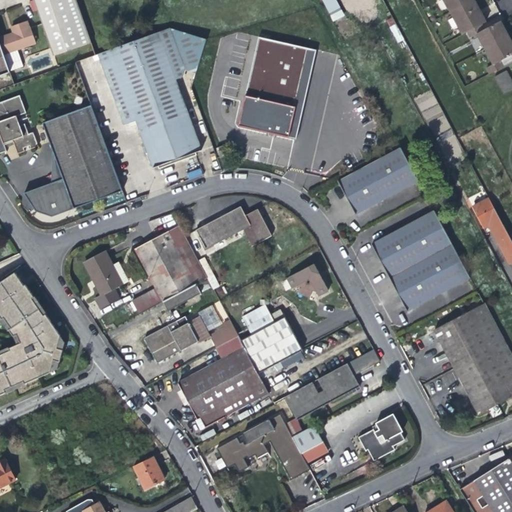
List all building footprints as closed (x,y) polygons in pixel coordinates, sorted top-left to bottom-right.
[(91,44),(75,0),(33,0),(54,56),(91,44)] [(336,0),(321,0),(333,23),(345,16),(336,0)] [(444,0),(451,13),(474,0),(444,0)] [(480,11),(474,0),(451,13),(463,35),(466,33),(483,25),(486,23),(480,11)] [(12,34),(0,38),(0,45),(3,55),(35,44),(29,28),(28,28),(26,22),(10,28),(12,34)] [(478,34),(486,50),(510,38),(505,30),(501,23),(486,31),(483,25),(466,33),(469,39),(478,34)] [(97,55),(124,126),(136,122),(144,144),(143,147),(145,154),(148,155),(153,168),(158,166),(160,169),(196,155),(195,152),(200,151),(175,80),(183,76),(184,70),(185,72),(196,75),(207,40),(169,29),(97,55)] [(489,75),(505,67),(502,61),(511,56),(511,55),(511,42),(510,38),(486,50),(494,65),(486,69),(489,75)] [(3,55),(0,45),(0,76),(10,73),(3,55)] [(511,63),(511,56),(502,61),(505,67),(511,63)] [(495,78),(503,95),(511,90),(511,80),(507,72),(495,78)] [(236,97),(238,78),(225,77),(223,96),(236,97)] [(235,123),(298,140),(293,159),(318,166),(328,126),(332,111),(341,114),(342,108),(247,81),(235,123)] [(0,154),(6,152),(4,147),(14,143),(18,154),(25,152),(24,149),(30,147),(31,150),(38,147),(33,133),(29,135),(25,124),(20,126),(17,117),(26,114),(19,97),(0,103),(0,154)] [(123,192),(91,106),(43,124),(53,152),(63,180),(52,184),(24,194),(36,212),(52,217),(74,209),(123,192)] [(337,128),(341,114),(332,111),(328,126),(337,128)] [(216,149),(219,158),(227,155),(224,146),(216,149)] [(418,181),(400,147),(338,180),(356,214),(418,181)] [(63,180),(53,152),(52,171),(52,184),(63,180)] [(511,242),(491,204),(490,201),(474,210),(485,230),(488,228),(500,249),(511,271),(511,242)] [(206,249),(244,229),(250,226),(259,242),(271,236),(257,209),(244,216),(240,208),(196,230),(206,249)] [(470,278),(434,211),(372,244),(407,311),(470,278)] [(180,226),(168,232),(189,270),(197,284),(208,278),(200,264),(198,260),(180,226)] [(252,245),(259,242),(250,226),(244,229),(252,245)] [(156,288),(163,302),(197,284),(189,270),(168,232),(135,249),(156,288)] [(99,254),(80,266),(94,288),(93,289),(99,300),(93,304),(99,313),(118,301),(112,292),(120,286),(108,268),(99,254)] [(198,260),(200,264),(208,278),(214,275),(204,257),(198,260)] [(108,268),(120,286),(126,283),(114,265),(108,268)] [(279,283),(282,288),(286,289),(285,296),(303,301),(305,294),(306,294),(310,301),(319,296),(305,269),(279,283)] [(24,287),(15,274),(3,282),(0,283),(0,318),(1,320),(4,319),(15,336),(13,338),(16,343),(18,346),(0,354),(0,395),(6,392),(5,390),(24,382),(25,384),(39,378),(51,372),(54,360),(60,362),(64,350),(58,348),(61,336),(46,315),(44,317),(33,300),(35,298),(26,286),(24,287)] [(210,288),(206,281),(199,285),(203,292),(210,288)] [(202,294),(197,284),(163,302),(168,311),(202,294)] [(163,302),(156,288),(132,301),(139,315),(163,302)] [(35,298),(33,300),(44,317),(46,315),(35,298)] [(242,317),(252,335),(275,322),(265,304),(242,317)] [(511,396),(511,356),(484,304),(435,330),(479,414),(511,396)] [(201,318),(190,324),(186,318),(178,322),(145,340),(144,338),(152,353),(158,364),(182,351),(181,349),(197,341),(198,343),(199,344),(211,337),(209,332),(224,324),(215,308),(214,306),(199,314),(201,318)] [(275,322),(252,335),(241,341),(245,348),(256,369),(301,345),(285,317),(275,322)] [(4,319),(1,320),(13,338),(15,336),(4,319)] [(211,337),(217,349),(239,337),(231,322),(224,325),(226,329),(211,337)] [(66,343),(61,336),(58,348),(64,350),(66,343)] [(217,349),(223,360),(245,348),(241,341),(239,337),(217,349)] [(181,349),(182,351),(198,343),(197,341),(181,349)] [(303,350),(301,345),(256,369),(258,373),(280,362),(303,350)] [(261,379),(258,373),(256,369),(245,348),(223,360),(178,384),(191,408),(197,420),(200,418),(205,427),(268,393),(261,379)] [(60,362),(54,360),(51,372),(58,369),(60,362)] [(283,368),(280,362),(258,373),(261,379),(283,368)] [(347,363),(284,397),(296,420),(359,387),(347,363)] [(24,382),(5,390),(6,392),(25,384),(24,382)] [(285,412),(280,415),(292,436),(297,433),(285,412)] [(305,462),(301,453),(292,436),(280,415),(217,449),(227,468),(235,465),(239,472),(248,467),(244,459),(247,457),(248,459),(252,456),(255,455),(257,458),(267,452),(263,445),(270,442),(291,480),(310,470),(305,462)] [(392,448),(403,443),(391,418),(377,426),(379,429),(358,441),(363,451),(366,450),(372,463),(394,451),(392,448)] [(313,425),(297,433),(292,436),(301,453),(322,441),(313,425)] [(327,450),(322,441),(301,453),(305,462),(327,450)] [(153,455),(133,465),(146,489),(165,479),(159,469),(153,455)] [(0,485),(15,478),(5,458),(0,461),(0,485)] [(219,469),(226,466),(221,458),(215,461),(219,469)] [(511,511),(511,465),(508,459),(492,469),(460,490),(474,511),(511,511)] [(192,511),(198,509),(191,496),(162,511),(192,511)] [(104,511),(100,502),(95,504),(92,498),(88,498),(66,509),(67,511),(104,511)] [(427,511),(453,511),(446,500),(434,508),(427,511)]
